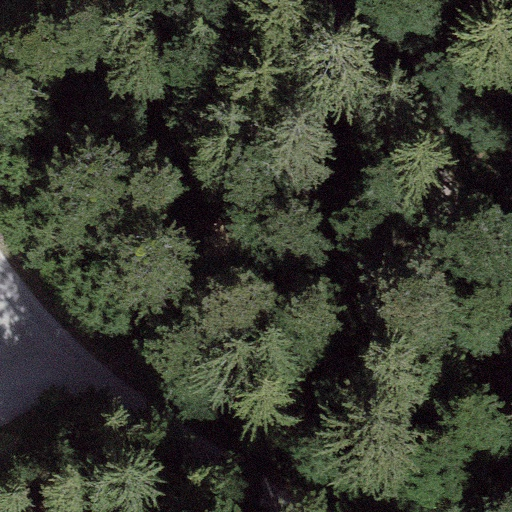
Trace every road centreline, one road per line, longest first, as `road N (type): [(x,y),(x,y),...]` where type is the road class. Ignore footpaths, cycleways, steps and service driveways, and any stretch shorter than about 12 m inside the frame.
road 1 (track): [(371,0),(446,207),(511,340)]
road 2 (track): [(266,511),(39,352)]
